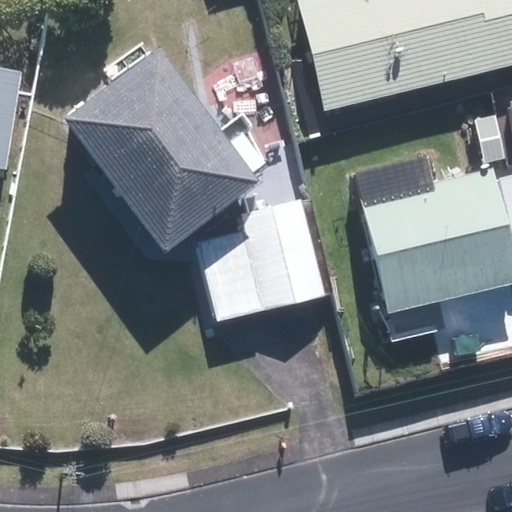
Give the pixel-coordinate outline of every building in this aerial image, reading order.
[(511,0),(314,0),(298,4),(326,112),(511,64),(511,0)] [(151,55),(64,120),(163,252),(250,187),(151,55)] [(20,79),(0,75),(0,167),(4,168),(20,79)] [(485,175),(364,202),(388,311),(509,285),(485,175)] [(198,248),(216,320),(321,295),(299,206),(241,220),(245,236),(198,248)]
